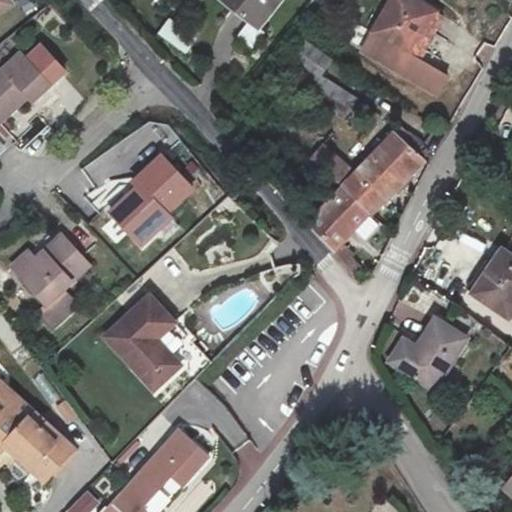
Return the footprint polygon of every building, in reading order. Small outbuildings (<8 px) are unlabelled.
[(0,0),(0,11),(11,4),(8,0),(0,0)] [(275,0),(222,0),(255,26),(275,0)] [(437,12),(415,0),(392,0),(373,33),(411,56),(437,12)] [(183,53),(194,39),(168,19),(157,34),(183,53)] [(306,42),(292,62),(317,80),(320,75),(331,59),(306,42)] [(0,122),(28,97),(33,102),(50,86),(22,54),(0,72),(0,122)] [(317,80),(292,62),(284,72),(309,91),(317,80)] [(309,91),(306,96),(344,119),(357,100),(320,75),(317,80),(309,91)] [(5,126),(0,128),(0,149),(14,142),(5,126)] [(353,176),(342,187),(369,213),(383,199),(385,201),(424,160),(417,154),(425,146),(410,135),(403,141),(395,134),(353,176)] [(310,159),(342,187),(353,176),(320,147),(310,159)] [(139,187),(112,212),(137,240),(167,213),(192,189),(162,156),(134,182),(139,187)] [(369,213),(342,187),(309,223),(307,225),(331,249),(330,251),(343,266),(352,258),(354,255),(346,246),(342,250),(338,246),(369,213)] [(167,213),(137,240),(141,244),(156,231),(168,244),(183,230),(167,213)] [(29,252),(12,267),(20,275),(19,275),(46,305),(38,313),(54,330),(79,306),(64,290),(90,265),(62,235),(36,260),(29,252)] [(511,313),(511,256),(503,250),(494,262),(472,294),(509,319),(511,313)] [(466,290),(472,294),(494,262),(488,257),(466,290)] [(352,258),(343,266),(352,275),(361,268),(352,258)] [(150,296),(105,337),(144,379),(155,370),(165,380),(182,365),(157,339),(175,323),(150,296)] [(402,371),(435,391),(467,339),(435,318),(402,371)] [(155,370),(144,379),(154,391),(165,380),(155,370)] [(34,413),(8,388),(2,394),(29,418),(34,413)] [(1,393),(0,394),(0,452),(8,443),(20,455),(18,458),(44,482),(75,449),(34,413),(29,418),(2,394),(1,393)] [(179,431),(112,505),(119,511),(145,511),(146,511),(141,508),(174,471),(186,482),(208,457),(179,431)] [(438,452),(446,465),(455,460),(447,447),(438,452)]
